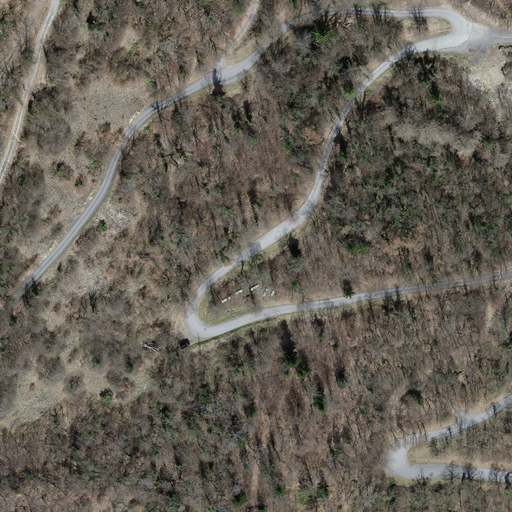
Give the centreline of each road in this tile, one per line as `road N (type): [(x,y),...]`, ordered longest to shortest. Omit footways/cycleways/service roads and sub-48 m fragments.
road 1 (unclassified): [(511,272),(281,309),(208,332),(195,328),(193,305),(207,284),(309,205),(343,113),(367,81),(405,52),(460,35),(449,15),(337,11),(295,19),(241,68),(144,116),(114,155),(102,193),(0,317)]
road 2 (unclassified): [(511,478),(407,473),(393,462),(401,445),(511,398)]
road 3 (track): [(0,172),(53,0)]
